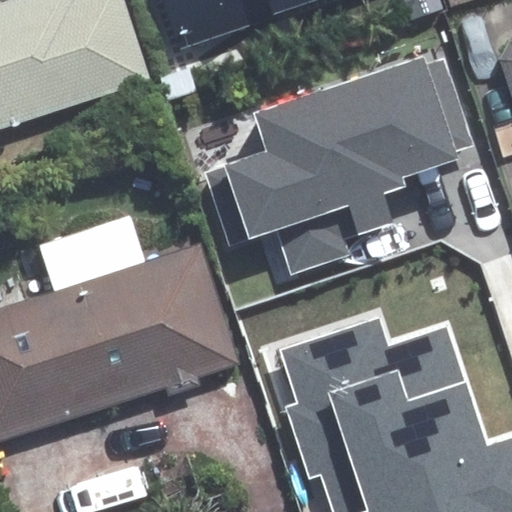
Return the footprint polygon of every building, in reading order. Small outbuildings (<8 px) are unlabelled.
[(0,0),(0,125),(142,78),(116,0),(0,0)] [(153,0),(170,49),(314,0),(153,0)] [(511,33),(510,34),(497,62),(507,94),(511,96),(511,33)] [(289,274),(351,254),(346,239),(396,222),(386,192),(406,185),(403,175),(458,157),(456,150),(472,145),(443,58),(424,64),(421,55),(253,110),(267,153),(204,174),(228,246),(274,230),(289,274)] [(190,243),(0,304),(0,433),(158,383),(161,393),(192,382),(190,375),(229,362),(190,243)] [(511,315),(472,330),(499,409),(511,404),(511,315)] [(374,319),(282,348),(300,403),(286,407),(308,476),(319,473),(331,511),(511,511),(511,434),(484,443),(447,329),(383,349),(374,319)]
